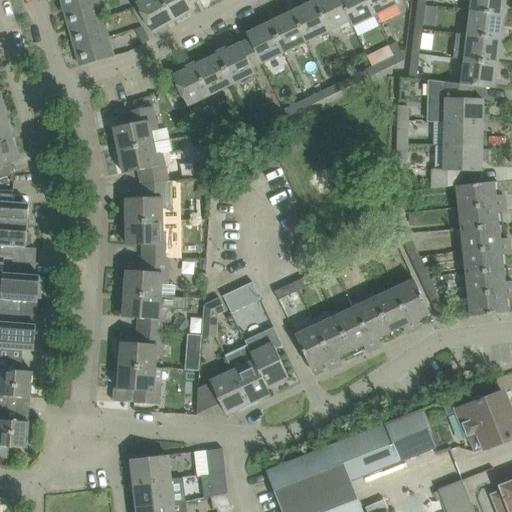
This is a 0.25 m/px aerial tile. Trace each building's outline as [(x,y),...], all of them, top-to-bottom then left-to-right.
[(61,0),(64,9),(97,0),(61,0)] [(64,9),(70,28),(103,19),(97,0),(64,9)] [(152,32),(174,20),(163,0),(143,0),(137,4),(152,32)] [(163,0),(174,20),(196,8),(193,2),(193,3),(191,0),(163,0)] [(317,0),(310,4),(325,34),(348,23),(337,0),(317,0)] [(337,0),(348,23),(350,22),(353,27),(374,17),(365,0),(337,0)] [(365,0),(374,17),(398,6),(395,0),(365,0)] [(472,0),(471,11),(503,15),(506,16),(507,5),(504,5),(504,0),(472,0)] [(287,15),(302,45),(325,34),(310,4),(287,15)] [(418,5),(415,24),(423,25),(426,6),(418,5)] [(468,36),(500,40),(503,40),(504,30),(501,30),(503,15),(471,11),(468,36)] [(264,26),(279,56),(302,45),(287,15),(264,26)] [(70,28),(75,47),(108,37),(103,19),(70,28)] [(249,40),(261,65),(279,56),(264,26),(247,34),(250,39),(249,40)] [(415,29),(412,48),(420,49),(423,30),(415,29)] [(388,46),(397,64),(405,60),(408,35),(407,33),(395,39),(397,42),(389,46),(389,45),(388,46)] [(468,36),(465,60),(497,64),(497,63),(500,40),(468,36)] [(113,57),(108,37),(75,47),(80,66),(113,57)] [(219,51),(235,84),(255,74),(252,69),(261,65),(249,40),(227,51),(225,48),(219,51)] [(197,65),(212,95),(235,84),(219,51),(216,53),(217,55),(197,65)] [(374,75),(397,64),(393,57),(370,68),(374,75)] [(411,58),(409,77),(417,79),(419,59),(411,58)] [(462,84),(473,86),(494,88),(496,73),(499,73),(500,63),(497,63),(497,64),(465,60),(462,84)] [(210,96),(212,95),(197,65),(196,65),(195,63),(186,67),(187,70),(173,76),(188,107),(189,107),(193,116),(214,106),(210,96)] [(351,77),(347,79),(350,86),(374,75),(370,68),(358,74),(353,64),(346,67),(351,77)] [(347,79),(324,90),(327,97),(350,86),(347,79)] [(427,97),(427,122),(482,123),(482,99),(472,99),(473,86),(462,84),(434,81),(428,80),(427,97)] [(324,90),(300,102),(304,109),(327,97),(324,90)] [(284,109),(288,117),(304,109),(300,102),(284,109)] [(398,105),(398,120),(408,121),(408,106),(398,105)] [(114,127),(118,150),(154,143),(152,131),(158,130),(157,126),(153,106),(126,112),(129,124),(114,127)] [(250,115),(258,131),(277,122),(270,106),(250,115)] [(233,143),(258,131),(250,115),(248,116),(252,125),(230,136),(233,143)] [(0,119),(0,142),(12,139),(6,118),(0,119)] [(445,122),(445,146),(481,147),(482,123),(445,122)] [(397,129),(397,144),(407,144),(407,130),(397,129)] [(208,146),(211,154),(229,145),(225,138),(208,146)] [(0,142),(0,165),(18,161),(12,139),(0,142)] [(138,170),(141,184),(168,179),(163,153),(157,154),(154,143),(118,150),(123,173),(138,170)] [(407,159),(407,144),(397,144),(396,159),(407,159)] [(481,147),(445,146),(444,169),(432,169),(432,188),(458,186),(465,185),(463,171),(481,172),(481,162),(489,162),(489,150),(481,149),(481,147)] [(209,160),(195,162),(196,175),(211,174),(209,160)] [(141,198),(126,198),(126,200),(124,200),(122,202),(122,210),(124,212),(126,212),(126,221),(163,220),(162,208),(169,208),(168,179),(141,184),(141,198)] [(493,182),(465,185),(458,186),(470,296),(472,316),(507,313),(506,298),(511,297),(511,281),(504,282),(501,255),(510,254),(508,238),(499,239),(496,212),(505,211),(504,195),(494,196),(493,182)] [(0,223),(27,226),(29,203),(12,202),(13,191),(0,190),(0,223)] [(395,225),(437,314),(446,310),(404,223),(405,191),(396,192),(395,225)] [(142,245),(142,258),(170,257),(169,231),(163,231),(163,220),(126,221),(127,245),(142,245)] [(26,248),(27,226),(0,223),(0,256),(8,257),(9,246),(26,248)] [(274,291),(278,300),(397,244),(393,235),(274,291)] [(126,270),(124,293),(160,295),(161,283),(168,284),(170,257),(142,258),(142,271),(126,270)] [(0,310),(21,312),(21,303),(37,305),(38,292),(43,292),(44,279),(39,279),(40,275),(0,271),(0,310)] [(406,333),(421,327),(417,318),(430,312),(415,280),(296,336),(311,369),(324,363),(328,370),(342,364),(338,355),(363,344),(367,352),(381,345),(378,337),(402,325),(406,333)] [(252,282),(224,296),(232,313),(260,300),(252,282)] [(138,318),(137,330),(164,332),(166,308),(160,307),(160,295),(124,293),(123,317),(138,318)] [(204,305),(203,326),(217,327),(218,314),(225,311),(219,298),(204,305)] [(20,323),(21,312),(0,310),(0,348),(34,351),(36,324),(20,323)] [(216,337),(217,327),(203,326),(202,336),(216,337)] [(266,386),(288,376),(276,350),(283,346),(274,328),(267,331),(269,335),(262,338),(260,334),(245,341),(247,345),(266,386)] [(121,342),(119,365),(155,367),(156,356),(163,356),(164,332),(137,330),(136,343),(121,342)] [(225,355),(233,371),(248,404),(270,394),(247,345),(225,355)] [(155,379),(155,367),(119,365),(118,389),(133,390),(132,402),(159,404),(161,380),(155,379)] [(0,407),(3,408),(4,396),(31,398),(32,371),(0,369),(0,407)] [(226,414),(248,404),(233,371),(211,382),(198,388),(197,414),(221,403),(226,414)] [(457,409),(464,428),(468,438),(480,433),(486,448),(511,438),(511,415),(502,391),(457,409)] [(3,408),(0,407),(0,446),(27,448),(29,422),(2,420),(3,408)] [(267,471),(282,511),(363,511),(351,481),(435,448),(420,411),(267,471)] [(206,451),(209,475),(226,473),(223,449),(206,451)] [(132,459),(134,483),(170,479),(168,455),(132,459)] [(228,493),(226,473),(209,475),(211,497),(228,494),(227,493),(228,493)] [(134,483),(137,507),(173,503),(170,479),(134,483)] [(438,489),(447,511),(474,511),(462,479),(438,489)] [(502,491),(492,495),(497,508),(498,511),(511,511),(511,481),(500,486),(502,491)] [(234,511),(230,501),(228,494),(211,497),(214,509),(217,509),(218,511),(234,511)] [(137,507),(137,511),(187,511),(186,501),(173,503),(137,507)]
